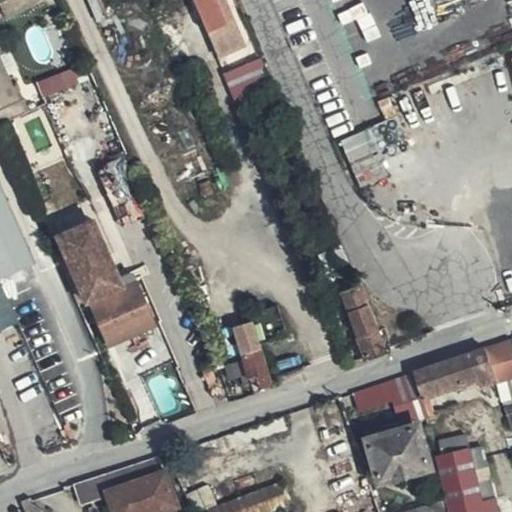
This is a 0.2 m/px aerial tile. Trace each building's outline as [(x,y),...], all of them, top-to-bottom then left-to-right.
[(0,0),(9,17),(41,0),(0,0)] [(196,0),(223,63),(241,55),(232,31),(241,27),(230,0),(196,0)] [(266,60),(228,63),(230,94),(268,91),(266,60)] [(15,76),(0,82),(0,100),(10,122),(37,111),(29,93),(23,95),(15,76)] [(418,100),(340,135),(364,189),(421,164),(409,139),(431,129),(418,100)] [(135,156),(119,163),(133,193),(149,186),(135,156)] [(0,165),(0,254),(11,279),(45,265),(0,165)] [(101,300),(149,281),(146,274),(133,280),(105,219),(69,235),(99,300),(101,300)] [(0,254),(0,330),(3,329),(0,321),(0,284),(11,279),(0,254)] [(0,337),(31,323),(11,279),(0,284),(0,321),(3,329),(0,330),(0,337)] [(165,321),(149,281),(101,300),(117,339),(165,321)] [(377,359),(396,351),(369,285),(351,293),(377,359)] [(263,322),(254,326),(244,329),(252,356),(270,350),(263,322)] [(511,345),(498,350),(509,385),(511,394),(511,345)] [(264,394),(282,388),(270,350),(252,356),(264,394)] [(509,385),(498,350),(428,374),(431,383),(442,418),(444,422),(449,420),(442,399),(493,382),(495,390),(509,385)] [(177,410),(200,399),(188,371),(165,381),(177,410)] [(431,383),(428,374),(410,379),(413,389),(431,383)] [(445,468),(434,427),(416,433),(413,425),(400,430),(402,437),(383,443),(395,483),(413,477),(415,483),(429,479),(427,473),(445,468)] [(442,434),(442,446),(472,445),(472,434),(442,434)] [(511,449),(511,447),(497,450),(511,500),(511,505),(511,449)] [(497,450),(482,454),(496,504),(511,500),(497,450)] [(496,504),(482,454),(454,462),(468,511),(496,504)] [(177,511),(193,507),(173,455),(150,463),(88,485),(98,508),(125,498),(129,511),(177,511)] [(209,506),(210,511),(271,511),(291,505),(282,480),(209,506)] [(50,511),(46,500),(35,504),(38,511),(50,511)] [(511,511),(511,505),(511,500),(496,504),(468,511),(511,511)]
